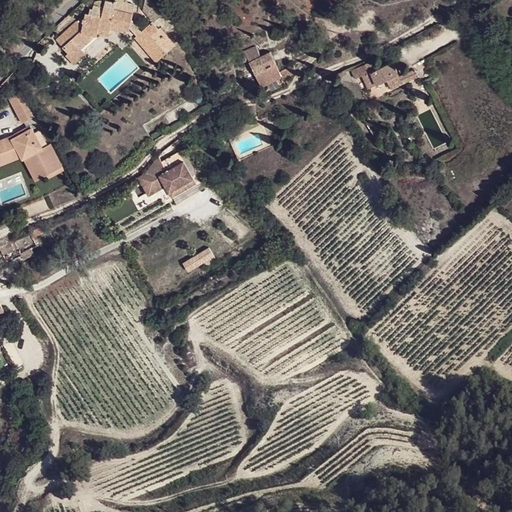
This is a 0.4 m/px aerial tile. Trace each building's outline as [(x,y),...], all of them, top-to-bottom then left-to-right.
[(79,29),(62,45),(67,51),(65,55),(69,59),(82,49),(81,47),(95,35),(97,35),(97,32),(98,26),(111,29),(112,24),(124,27),(129,29),(131,20),(134,4),(124,1),(124,4),(121,3),(120,0),(116,0),(116,1),(112,0),(104,0),(104,2),(99,0),(93,5),(92,9),(89,9),(88,12),(84,12),(83,18),(80,30),(79,29)] [(145,0),(143,8),(155,20),(160,16),(158,12),(150,0),(145,0)] [(160,16),(169,5),(167,1),(158,12),(160,16)] [(56,39),(62,45),(79,29),(80,30),(83,18),(80,17),(56,39)] [(141,31),(131,20),(129,29),(136,37),(141,31)] [(144,29),(165,52),(176,43),(160,26),(158,27),(153,21),(144,29)] [(124,33),(124,27),(112,24),(111,29),(110,30),(124,33)] [(110,30),(111,29),(98,26),(97,32),(109,35),(110,30)] [(134,39),(155,62),(156,61),(165,52),(144,29),(141,31),(136,37),(134,39)] [(297,73),(293,65),(280,71),(270,51),(260,53),(256,45),(239,52),(242,62),(249,60),(257,77),(244,83),(248,91),(283,77),(284,78),(297,73)] [(87,54),(82,49),(69,59),(74,64),(87,54)] [(404,82),(399,74),(392,60),(376,67),(372,59),(352,69),(356,78),(363,75),(369,87),(388,79),(393,87),(404,82)] [(414,67),(404,71),(409,80),(418,75),(414,67)] [(404,71),(399,74),(404,82),(409,80),(404,71)] [(35,112),(20,88),(10,94),(24,118),(35,112)] [(11,134),(0,142),(0,147),(0,148),(11,142),(11,141),(28,128),(25,123),(11,134)] [(32,164),(40,179),(46,176),(62,166),(51,144),(40,149),(28,128),(11,141),(11,142),(0,148),(0,147),(0,162),(19,153),(21,156),(22,158),(29,155),(34,163),(32,164)] [(0,167),(21,156),(19,153),(0,162),(0,167)] [(35,182),(40,179),(32,164),(34,163),(29,155),(22,158),(35,182)] [(167,169),(160,173),(170,191),(184,182),(186,187),(198,180),(185,159),(175,164),(173,161),(164,165),(167,169)] [(64,169),(62,166),(46,176),(48,178),(64,169)] [(27,196),(12,205),(15,210),(31,200),(27,196)] [(46,221),(30,230),(33,237),(51,228),(46,221)] [(12,237),(0,243),(0,247),(3,253),(17,245),(12,237)] [(59,245),(37,255),(41,263),(63,252),(59,245)] [(35,253),(31,246),(21,252),(21,255),(24,259),(35,253)] [(181,261),(186,273),(216,261),(211,249),(181,261)]
